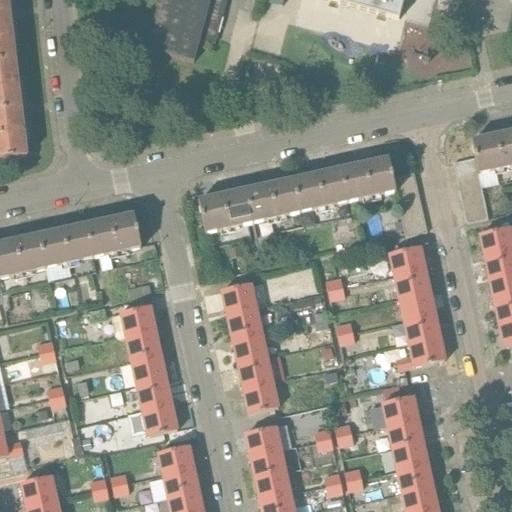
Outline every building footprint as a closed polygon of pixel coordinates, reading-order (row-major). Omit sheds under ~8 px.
[(7,0),(0,0),(0,15),(10,14),(7,0)] [(159,0),(145,52),(194,65),(200,43),(215,47),(227,0),(159,0)] [(282,0),(267,0),(266,4),(280,8),(282,0)] [(315,0),(399,22),(404,0),(315,0)] [(0,64),(15,63),(13,47),(12,31),(10,14),(0,15),(0,64)] [(0,113),(21,111),(19,95),(17,79),(15,63),(0,64),(0,113)] [(25,143),(23,127),(21,111),(0,113),(0,162),(27,160),(25,143)] [(474,161),(474,162),(477,174),(477,178),(501,172),(511,169),(511,135),(471,144),(474,161)] [(371,201),(395,196),(394,193),(391,180),(391,179),(388,162),(340,173),(344,189),(348,206),(371,201)] [(456,178),(477,174),(474,162),(453,166),(456,178)] [(324,211),(348,206),(344,189),(340,173),(293,183),(296,200),(300,216),(324,211)] [(477,178),(477,174),(456,178),(458,191),(479,186),(477,178)] [(416,188),(413,176),(413,175),(391,180),(394,193),(416,188)] [(300,216),(296,200),(293,183),(245,194),(252,227),(276,222),(300,216)] [(479,186),(458,191),(461,203),(482,198),(479,186)] [(419,200),(416,188),(394,193),(395,196),(397,204),(419,200)] [(214,200),(198,204),(205,237),(252,227),(245,194),(230,197),(214,200)] [(463,215),(485,211),(482,198),(461,203),(463,215)] [(419,200),(397,204),(400,216),(421,212),(419,200)] [(506,217),(511,215),(511,203),(503,205),(506,217)] [(476,225),(487,223),(485,211),(463,215),(466,227),(476,225)] [(421,212),(400,216),(402,228),(424,223),(421,212)] [(93,262),(117,257),(140,251),(137,235),(133,218),(85,228),(89,245),(93,262)] [(424,223),(402,228),(405,241),(417,238),(426,235),(424,223)] [(93,262),(89,245),(85,228),(38,239),(42,256),(46,272),(69,267),(93,262)] [(484,261),(511,255),(511,239),(510,232),(479,239),(484,261)] [(46,272),(42,256),(38,239),(0,247),(0,282),(22,277),(46,272)] [(392,281),(424,274),(420,251),(387,258),(392,281)] [(489,284),(511,278),(511,255),(484,261),(489,284)] [(397,305),(429,297),(424,274),(392,281),(379,284),(384,308),(397,305)] [(494,306),(511,302),(511,278),(489,284),(494,306)] [(327,295),(343,292),(340,282),(325,286),(327,295)] [(226,320),(256,313),(250,288),(221,295),(226,320)] [(343,292),(327,295),(329,305),(345,302),(343,292)] [(402,326),(434,319),(429,297),(397,305),(402,326)] [(499,329),(511,325),(511,302),(494,306),(499,329)] [(125,342),(155,335),(149,311),(120,317),(125,342)] [(232,344),(261,338),(256,313),(226,320),(232,344)] [(314,326),(327,323),(325,315),(312,318),(314,326)] [(407,349),(439,342),(434,319),(402,326),(407,349)] [(315,334),(329,331),(327,323),(314,326),(315,334)] [(511,325),(499,329),(503,351),(511,349),(511,325)] [(337,340),(352,337),(350,327),(335,330),(337,340)] [(131,366),(160,360),(155,335),(125,342),(131,366)] [(339,350),(354,346),(352,337),(337,340),(339,350)] [(237,369),(267,362),(261,338),(232,344),(237,369)] [(439,342),(407,349),(410,361),(395,364),(398,374),(444,364),(439,342)] [(39,359),(54,356),(51,346),(36,349),(39,359)] [(41,369),(56,365),(54,356),(39,359),(41,369)] [(136,391),(166,384),(160,360),(131,366),(136,391)] [(243,394),(272,387),(267,362),(237,369),(243,394)] [(141,416),(171,409),(166,384),(136,391),(141,416)] [(272,387),(243,394),(248,418),(278,412),(272,387)] [(49,404),(63,400),(61,391),(47,394),(49,404)] [(51,413),(66,410),(63,400),(49,404),(51,413)] [(386,430),(417,423),(412,401),(382,407),(386,430)] [(141,416),(146,439),(147,441),(177,434),(171,409),(141,416)] [(391,452),(422,446),(417,423),(386,430),(391,452)] [(336,442),(351,439),(349,429),(334,432),(336,442)] [(249,460),(280,453),(275,431),(244,438),(249,460)] [(316,446),(330,443),(328,434),(314,437),(316,446)] [(2,437),(0,437),(0,461),(23,456),(20,447),(5,450),(2,437)] [(338,452),(353,448),(351,439),(336,442),(338,452)] [(318,456),(332,453),(330,443),(316,446),(318,456)] [(396,475),(427,468),(422,446),(391,452),(396,475)] [(162,480),(193,473),(188,451),(157,457),(162,480)] [(254,483),(285,476),(280,453),(249,460),(254,483)] [(401,497),(432,491),(427,468),(396,475),(401,497)] [(167,502),(198,495),(193,473),(162,480),(167,502)] [(346,486),(361,483),(359,473),(344,477),(346,486)] [(259,505),(290,498),(285,476),(254,483),(259,505)] [(112,491),(127,488),(125,478),(110,481),(112,491)] [(326,491),(340,488),(338,478),(323,481),(326,491)] [(25,510),(56,503),(51,481),(20,488),(25,510)] [(92,496),(106,493),(104,483),(89,486),(92,496)] [(348,496),(363,493),(361,483),(346,486),(348,496)] [(114,501),(129,498),(127,488),(112,491),(114,501)] [(328,500),(342,497),(340,488),(326,491),(328,500)] [(404,511),(436,511),(432,491),(401,497),(404,511)] [(94,505),(108,502),(106,493),(92,496),(94,505)] [(201,511),(198,495),(167,502),(169,511),(201,511)] [(260,511),(292,511),(290,498),(259,505),(260,511)] [(25,511),(57,511),(56,503),(25,510),(25,511)]
